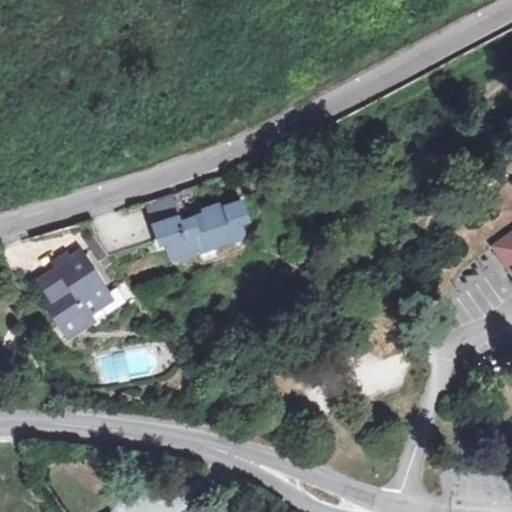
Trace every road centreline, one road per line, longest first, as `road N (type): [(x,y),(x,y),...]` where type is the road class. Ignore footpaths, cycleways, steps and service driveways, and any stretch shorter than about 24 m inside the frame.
road 1 (unclassified): [(0,226),(261,140),(511,11)]
road 2 (residential): [(0,426),(192,444),(359,511)]
road 3 (residential): [(511,305),(450,349),(395,511)]
